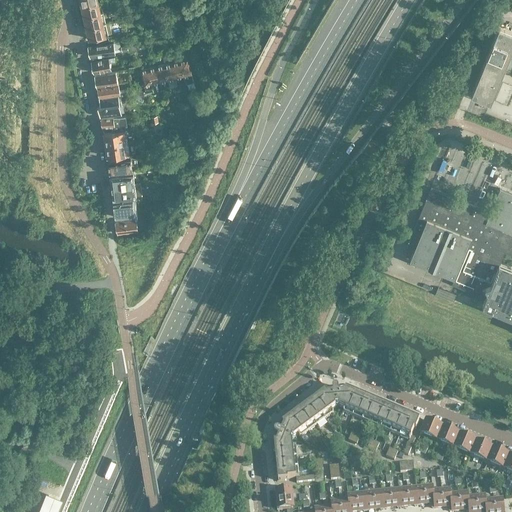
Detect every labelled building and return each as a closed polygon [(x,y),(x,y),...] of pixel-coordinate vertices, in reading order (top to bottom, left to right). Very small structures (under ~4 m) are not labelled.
[(101,13),(98,2),(82,6),(84,17),(101,13)] [(103,24),(101,13),(84,17),(87,28),(103,24)] [(106,35),(103,24),(87,28),(89,39),(100,36),(108,35),(108,34),(106,35)] [(511,31),(499,26),(471,93),(490,101),(504,68),(511,71),(511,31)] [(116,52),(113,41),(88,46),(90,57),(116,52)] [(111,68),(109,61),(115,59),(114,55),(108,57),(91,61),(94,73),(111,68)] [(193,82),(187,59),(171,63),(175,78),(184,76),(186,84),(193,82)] [(175,78),(171,63),(156,66),(160,82),(167,80),(169,88),(177,86),(175,78)] [(160,82),(156,66),(140,70),(145,93),(153,92),(151,84),(160,82)] [(118,82),(115,72),(95,75),(94,75),(97,87),(118,82)] [(120,93),(118,83),(118,82),(97,87),(99,96),(118,93),(120,93)] [(119,113),(117,101),(119,101),(118,93),(99,96),(99,97),(100,102),(97,102),(100,117),(119,113)] [(125,128),(124,123),(129,122),(128,116),(113,117),(101,119),(103,131),(125,128)] [(130,141),(128,127),(125,128),(125,129),(104,132),(105,144),(130,141)] [(132,155),(130,141),(105,144),(107,156),(129,153),(129,155),(132,155)] [(132,170),(130,158),(108,162),(110,173),(132,170)] [(136,197),(134,183),(133,173),(111,176),(110,176),(113,200),(114,200),(136,197)] [(511,269),(500,264),(505,252),(511,254),(511,193),(500,188),(490,213),(431,188),(407,246),(414,249),(410,260),(442,274),(454,279),(452,284),(485,298),(482,305),(511,317),(511,269)] [(135,214),(133,199),(113,202),(115,217),(135,214)] [(138,230),(136,218),(115,222),(117,234),(138,230)] [(456,294),(439,287),(434,298),(452,305),(456,294)] [(347,317),(340,314),(338,318),(337,321),(344,324),(345,321),(347,317)] [(351,392),(345,390),(344,392),(339,393),(338,390),(338,389),(338,388),(337,388),(337,387),(336,387),(335,387),(334,387),(333,388),(333,389),(332,389),(332,390),(333,394),(327,394),(325,392),(320,396),(331,411),(336,407),(337,406),(338,407),(344,409),(351,392)] [(361,397),(360,396),(357,395),(359,392),(353,389),(351,392),(344,409),(343,412),(353,416),(361,397)] [(318,393),(313,397),(315,400),(313,402),(312,402),(325,420),(333,413),(331,411),(320,396),(318,393)] [(372,397),(366,395),(365,398),(362,397),(361,397),(353,416),(362,420),(372,397)] [(380,405),(379,404),(376,403),(378,400),(372,397),(362,420),(371,424),(380,405)] [(312,402),(311,403),(309,405),(306,402),(301,406),(316,426),(325,420),(312,402)] [(391,405),(385,403),(383,406),(381,405),(380,405),(371,424),(381,428),(391,405)] [(398,413),(397,412),(395,411),(396,408),(391,405),(381,428),(390,432),(398,413)] [(301,406),(297,409),(299,412),(297,414),(296,414),(308,432),(316,426),(301,406)] [(409,413),(404,411),(402,414),(400,413),(398,413),(390,432),(399,436),(409,413)] [(416,430),(419,422),(414,419),(415,416),(409,413),(399,436),(409,441),(411,438),(414,430),(416,430)] [(296,414),(295,415),(292,417),(290,414),(285,418),(287,421),(298,435),(300,438),(308,432),(296,414)] [(437,442),(443,428),(437,425),(436,426),(428,423),(429,422),(425,420),(425,421),(424,424),(425,425),(420,436),(424,438),(425,437),(437,442)] [(287,421),(282,424),(283,426),(281,432),(278,431),(278,430),(277,430),(276,430),(275,431),(274,431),(274,432),(274,433),(274,434),(274,435),(275,435),(275,436),(276,436),(278,437),(276,443),(274,443),(274,449),(292,447),(292,440),(293,439),(294,438),(298,435),(287,421)] [(446,446),(451,433),(446,430),(446,429),(443,428),(437,442),(446,446)] [(454,449),(460,435),(457,434),(457,435),(451,433),(446,446),(454,449)] [(470,456),(476,442),(474,441),(473,442),(462,437),(463,436),(460,435),(454,449),(470,456)] [(479,460),(484,447),(479,444),(479,443),(476,442),(470,456),(479,460)] [(271,449),(272,456),(275,456),(275,458),(276,460),(297,457),(296,447),(292,447),(274,449),(271,449)] [(487,463),(493,449),(490,448),(490,449),(484,447),(479,460),(487,463)] [(495,467),(501,454),(495,451),(496,450),(493,449),(487,463),(495,467)] [(504,470),(509,456),(507,455),(506,456),(501,454),(495,467),(504,470)] [(276,460),(276,461),(276,464),(272,464),(273,470),(298,467),(297,457),(276,460)] [(299,478),(298,467),(273,470),(274,476),(277,476),(278,482),(285,481),(288,481),(287,479),(296,479),(299,478)] [(434,506),(433,492),(432,487),(431,487),(431,489),(424,489),(426,504),(432,504),(432,506),(434,506)] [(417,507),(415,488),(414,489),(415,490),(407,491),(409,506),(414,506),(414,507),(417,507)] [(426,504),(424,489),(417,490),(417,488),(415,488),(417,507),(420,506),(420,505),(426,504)] [(37,511),(56,511),(63,497),(46,490),(37,511)] [(400,508),(398,490),(397,490),(397,492),(390,493),(392,508),(397,507),(397,509),(400,508)] [(409,506),(407,491),(400,492),(399,490),(398,490),(400,508),(403,508),(403,507),(409,506)] [(452,509),(450,495),(450,490),(449,490),(449,492),(441,493),(443,508),(449,507),(449,509),(452,509)] [(292,500),(291,495),(292,495),(292,491),(280,492),(279,491),(277,491),(275,491),(276,495),(277,495),(277,501),(292,500)] [(383,510),(381,492),(380,492),(380,494),(373,495),(375,510),(380,509),(381,511),(383,510)] [(392,508),(390,493),(383,494),(383,492),(381,492),(383,510),(386,510),(386,509),(392,508)] [(443,508),(441,493),(434,494),(434,492),(433,492),(434,506),(432,506),(432,509),(443,508)] [(469,511),(468,498),(467,493),(466,493),(466,495),(459,496),(460,511),(466,510),(466,511),(469,511)] [(366,511),(364,494),(363,494),(363,496),(356,497),(358,511),(363,511),(366,511)] [(375,510),(373,495),(366,496),(365,494),(364,494),(366,511),(369,511),(369,510),(375,510)] [(354,511),(358,511),(356,497),(349,498),(349,495),(347,495),(348,501),(349,511),(354,511)] [(450,511),(460,511),(459,496),(452,497),(451,495),(450,495),(452,509),(449,509),(449,511),(450,511)] [(486,511),(485,501),(485,496),(483,496),(484,498),(476,499),(477,511),(486,511)] [(477,511),(476,499),(469,500),(469,498),(468,498),(469,511),(477,511)] [(503,511),(502,499),(501,500),(501,502),(494,502),(494,511),(503,511)] [(294,509),(293,504),(292,505),(292,500),(277,501),(278,508),(277,508),(278,511),(280,511),(282,511),(282,510),(289,510),(294,509)] [(349,511),(348,501),(347,501),(347,503),(340,504),(340,511),(349,511)] [(494,511),(494,502),(486,503),(486,501),(485,501),(486,511),(494,511)] [(340,511),(340,504),(333,504),(332,502),(331,502),(331,507),(332,507),(332,511),(340,511)]
